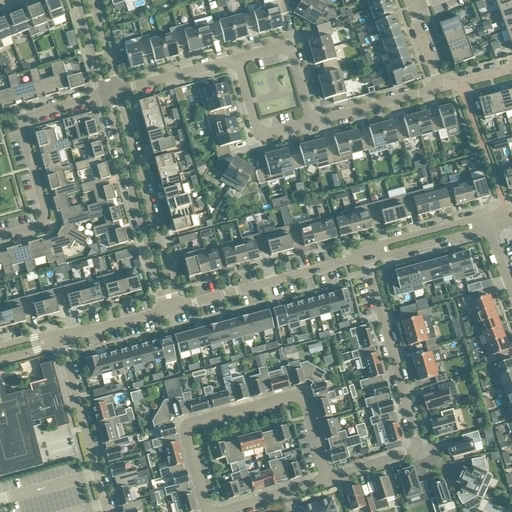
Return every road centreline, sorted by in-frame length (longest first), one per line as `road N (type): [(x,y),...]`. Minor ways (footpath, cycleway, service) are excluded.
road 1 (residential): [(361,258),(414,441),(405,456),(324,480)]
road 2 (residential): [(203,511),(183,434),(191,423),(296,400),(324,480)]
road 3 (residential): [(103,93),(165,311)]
road 4 (residential): [(178,307),(114,90)]
road 5 (residential): [(0,234),(41,214),(31,116),(103,93)]
road 6 (residential): [(361,258),(178,307)]
road 7 (residential): [(61,339),(98,474)]
road 8 (residential): [(309,121),(439,88)]
road 9 (residential): [(486,215),(383,244),(361,258)]
road 10 (residential): [(361,258),(490,227)]
road 11 (residential): [(234,52),(283,43),(309,121)]
road 12 (residential): [(234,52),(263,130),(309,121)]
road 13 (residential): [(114,90),(234,52)]
